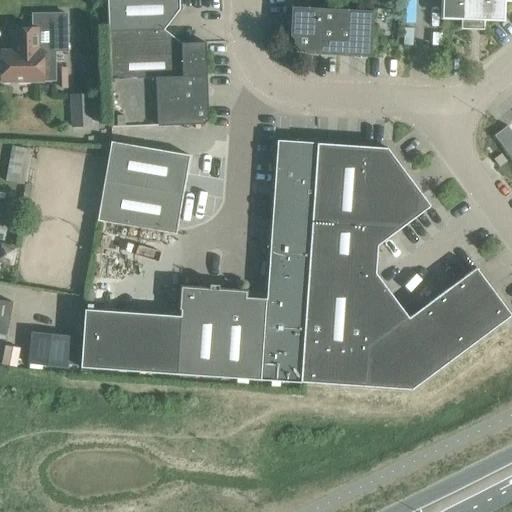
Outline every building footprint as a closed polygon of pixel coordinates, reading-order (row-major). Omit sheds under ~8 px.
[(163,30),(177,12),(179,9),(178,0),(106,0),(108,32),(163,30)] [(511,0),(441,0),(441,18),(461,19),(461,28),(483,29),(483,19),(503,20),(504,0),(511,0)] [(304,50),(306,53),(369,56),(372,12),(292,8),(290,35),(293,38),(293,43),(298,49),(304,50)] [(0,52),(0,53),(0,81),(55,80),(55,52),(68,52),(67,13),(31,13),(31,28),(13,28),(13,52),(0,52)] [(180,43),(163,30),(108,32),(110,81),(206,77),(205,43),(180,43)] [(206,77),(110,81),(112,127),(203,124),(207,119),(206,77)] [(72,127),(92,126),(90,94),(70,95),(72,127)] [(496,133),(509,151),(511,148),(511,133),(506,126),(496,133)] [(276,140),(266,290),(265,299),(260,380),(300,382),(316,143),(276,140)] [(97,221),(159,232),(159,231),(175,234),(189,155),(159,150),(159,151),(111,143),(97,221)] [(475,267),(408,317),(375,273),(379,247),(430,206),(387,148),(316,143),(300,382),(411,390),(511,315),(475,267)] [(17,184),(22,160),(9,157),(5,181),(17,184)] [(176,374),(260,380),(265,299),(245,297),(245,291),(217,289),(218,286),(208,285),(208,289),(180,287),(179,310),(180,310),(180,316),(85,309),(80,367),(176,374)] [(0,332),(7,334),(13,302),(0,299),(0,332)] [(61,367),(63,343),(29,340),(26,363),(61,367)]
